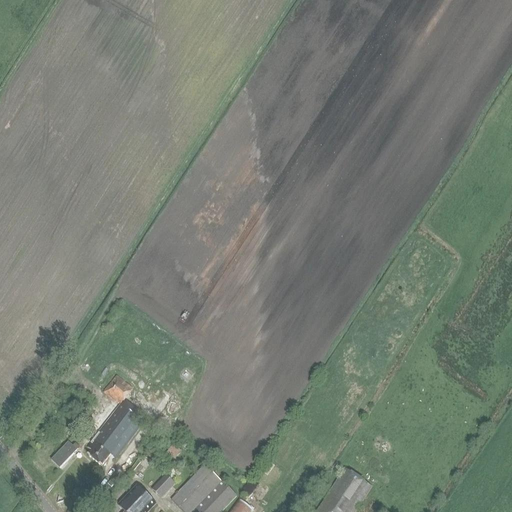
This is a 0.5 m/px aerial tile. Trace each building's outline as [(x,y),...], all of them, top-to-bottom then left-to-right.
[(103,394),(120,406),(87,449),(91,452),(88,456),(102,467),(110,456),(115,460),(146,418),(125,401),(133,389),(116,377),(103,394)] [(174,446),(167,454),(173,459),(180,451),(174,446)] [(204,466),(178,493),(171,501),(182,511),(223,511),(237,498),(204,466)] [(356,511),(372,488),(344,470),(316,511),(356,511)] [(176,485),(175,484),(166,476),(152,491),(161,500),(176,485)] [(149,511),(156,505),(136,486),(117,506),(123,511),(149,511)] [(253,511),(254,511),(239,500),(230,511),(253,511)]
